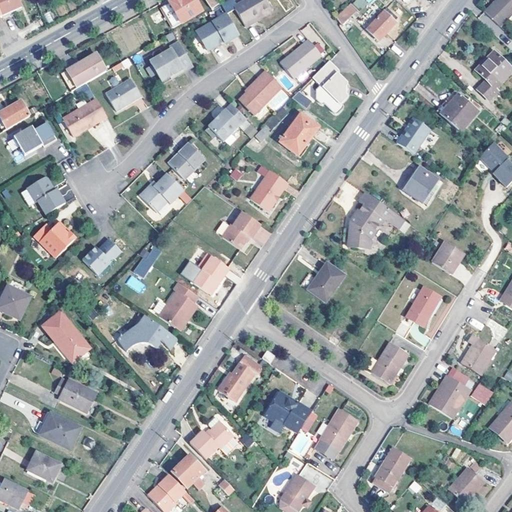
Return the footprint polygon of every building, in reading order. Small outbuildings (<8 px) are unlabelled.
[(0,0),(0,15),(1,17),(21,9),(16,0),(0,0)] [(195,0),(174,0),(162,8),(175,28),(202,10),(195,0)] [(216,0),(206,0),(214,9),(220,4),(216,0)] [(252,19),(270,8),(265,0),(247,0),(235,8),(236,10),(245,26),(253,21),(252,19)] [(351,0),(351,1),(360,11),(372,0),(351,0)] [(511,0),(498,0),(485,14),(500,28),(511,15),(511,0)] [(222,6),(223,8),(228,15),(236,10),(235,8),(230,1),(222,6)] [(338,19),(343,25),(358,12),(352,6),(338,19)] [(228,15),(223,8),(216,12),(220,19),(199,33),(209,51),(225,42),(226,44),(240,35),(228,15)] [(252,19),(253,21),(271,10),(270,8),(252,19)] [(368,30),(380,42),(397,25),(385,12),(368,30)] [(308,41),(281,63),(294,79),(321,57),(308,41)] [(163,82),(174,75),(185,69),(187,72),(195,67),(181,43),(173,49),(174,51),(152,64),(163,82)] [(511,73),(511,68),(495,52),(477,71),(487,81),(478,90),(490,101),(499,92),(496,89),(511,73)] [(88,84),(108,72),(97,53),(65,73),(75,91),(88,84)] [(133,65),(129,59),(125,62),(123,63),(127,69),(133,65)] [(349,99),(349,98),(348,95),(346,95),(346,87),(347,87),(349,86),(349,85),(348,83),(346,82),(338,74),(339,72),(338,70),(330,62),(313,79),(322,87),(317,91),(317,100),(321,105),(323,105),(325,105),(335,115),(337,115),(342,110),(343,108),(341,105),(346,100),(349,99)] [(185,69),(174,75),(176,78),(187,72),(185,69)] [(252,90),(248,94),(242,100),(256,114),(282,88),(266,72),(250,88),(252,90)] [(133,78),(109,92),(119,110),(143,96),(133,78)] [(439,112),(442,115),(459,95),(456,92),(439,112)] [(307,109),(311,103),(298,94),(292,99),(307,109)] [(459,95),(442,115),(462,132),(479,112),(459,95)] [(75,137),(89,128),(88,125),(92,123),(94,126),(108,117),(97,99),(64,119),(75,137)] [(0,120),(6,131),(32,116),(23,100),(0,114),(0,120)] [(246,120),(231,105),(209,127),(224,142),(246,120)] [(300,115),(278,144),(299,159),(307,148),(305,146),(318,129),(300,115)] [(397,144),(415,156),(432,131),(414,119),(397,144)] [(22,153),(23,152),(25,155),(43,145),(44,147),(57,140),(48,123),(35,131),(33,127),(15,137),(21,148),(19,148),(19,151),(22,153)] [(264,125),(254,137),(261,142),(270,130),(264,125)] [(11,149),(19,145),(15,138),(7,142),(11,149)] [(177,160),(175,158),(169,165),(184,180),(204,160),(189,144),(179,155),(181,157),(177,160)] [(492,167),(497,171),(496,173),(495,174),(509,187),(511,183),(511,163),(508,161),(510,159),(494,144),(480,158),(491,168),(492,167)] [(230,176),(238,180),(242,172),(234,168),(230,176)] [(439,181),(422,169),(407,192),(424,203),(439,181)] [(276,197),(279,199),(288,186),(270,172),(249,202),(267,215),(276,203),(274,201),(276,197)] [(167,175),(157,186),(154,188),(151,186),(140,197),(156,214),(168,203),(170,205),(184,192),(167,175)] [(68,204),(59,191),(57,192),(49,179),(46,179),(29,190),(38,204),(40,203),(49,217),(68,204)] [(399,217),(366,194),(359,204),(364,207),(351,227),(349,248),(369,251),(370,239),(382,220),(393,227),(399,217)] [(232,227),(222,241),(238,253),(248,240),(250,241),(260,227),(243,215),(233,228),(232,227)] [(399,217),(393,227),(398,231),(405,220),(399,217)] [(215,236),(222,241),(232,227),(225,222),(215,236)] [(71,235),(73,234),(62,223),(60,224),(71,235)] [(71,235),(60,224),(53,231),(47,225),(36,237),(58,259),(78,239),(73,234),(71,235)] [(83,261),(97,275),(114,260),(115,261),(123,254),(111,241),(99,251),(97,248),(83,261)] [(458,262),(461,264),(466,256),(446,243),(433,264),(449,275),(458,262)] [(161,254),(153,249),(135,276),(143,281),(161,254)] [(206,255),(196,269),(199,270),(201,272),(211,258),(206,255)] [(217,283),(220,285),(229,271),(211,258),(201,272),(199,270),(189,284),(207,296),(217,283)] [(458,262),(449,275),(452,277),(461,264),(458,262)] [(179,277),(189,284),(199,270),(196,269),(188,263),(179,277)] [(345,277),(327,265),(309,292),(327,304),(345,277)] [(125,284),(140,294),(146,285),(131,275),(125,284)] [(210,299),(220,285),(217,283),(207,296),(210,299)] [(184,321),(186,322),(195,309),(192,306),(197,299),(177,285),(172,293),(176,295),(158,321),(176,333),(184,321)] [(511,286),(502,302),(505,305),(511,294),(511,286)] [(0,303),(0,310),(19,321),(31,299),(9,287),(0,303)] [(423,327),(430,316),(441,299),(424,288),(406,317),(423,327)] [(441,299),(430,316),(433,318),(444,300),(441,299)] [(72,365),(90,351),(62,315),(45,328),(72,365)] [(169,353),(177,341),(144,318),(139,327),(117,342),(127,354),(131,348),(136,345),(143,345),(149,346),(155,350),(159,345),(157,343),(159,341),(162,344),(169,353)] [(184,321),(176,333),(179,335),(187,323),(186,322),(184,321)] [(480,378),(496,353),(473,338),(468,345),(473,349),(467,359),(465,358),(460,365),(480,378)] [(408,357),(390,345),(372,372),(390,384),(408,357)] [(275,357),(267,352),(263,359),(270,364),(275,357)] [(229,381),(226,380),(218,393),(234,403),(253,375),(256,376),(261,369),(245,358),(232,377),(229,381)] [(444,391),(440,389),(429,406),(452,421),(466,399),(463,397),(467,390),(449,378),(444,386),(446,388),(444,391)] [(62,396),(59,401),(85,414),(96,395),(69,381),(68,383),(61,380),(54,393),(62,396)] [(479,383),(470,396),(485,406),(494,393),(479,383)] [(329,384),(325,390),(330,393),(334,387),(329,384)] [(281,425),(297,435),(312,412),(298,404),(296,406),(279,395),(265,417),(274,423),(280,427),(281,425)] [(508,444),(511,439),(511,403),(490,429),(508,444)] [(338,411),(314,449),(331,460),(336,452),(337,453),(355,423),(338,411)] [(37,431),(41,433),(51,416),(46,413),(37,431)] [(40,436),(68,450),(78,430),(51,416),(41,433),(40,436)] [(191,445),(206,461),(219,448),(221,450),(235,437),(221,423),(218,419),(216,420),(210,426),(209,428),(213,431),(207,436),(204,433),(191,445)] [(280,427),(274,423),(271,428),(277,432),(280,427)] [(451,426),(450,433),(460,436),(462,429),(451,426)] [(248,435),(242,441),(248,448),(254,442),(248,435)] [(376,478),(392,488),(409,460),(393,450),(376,478)] [(288,451),(280,463),(296,474),(304,461),(288,451)] [(36,453),(27,470),(50,482),(59,465),(36,453)] [(205,472),(190,456),(172,473),(187,488),(192,483),(199,490),(205,484),(199,478),(205,472)] [(475,467),(477,469),(480,466),(469,456),(462,464),(467,469),(469,467),(473,470),(475,467)] [(482,483),(467,469),(449,490),(464,504),(482,483)] [(152,500),(163,511),(173,511),(180,506),(177,504),(188,495),(171,477),(159,489),(162,491),(152,500)] [(299,478),(283,503),(283,511),(284,511),(301,511),(303,509),(307,511),(308,511),(312,507),(306,504),(316,489),(299,478)] [(388,495),(392,488),(376,478),(371,485),(388,495)] [(3,479),(0,484),(0,501),(18,510),(27,492),(3,479)] [(415,494),(422,487),(414,480),(408,488),(415,494)] [(226,481),(219,487),(228,496),(234,490),(226,481)] [(150,498),(152,500),(162,491),(159,489),(150,498)] [(446,504),(437,496),(430,503),(440,511),(446,504)]
